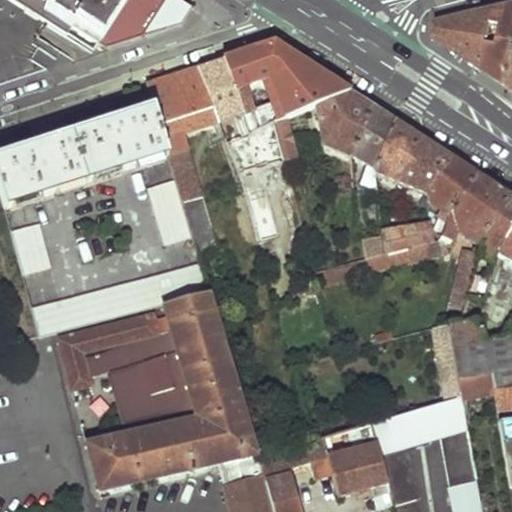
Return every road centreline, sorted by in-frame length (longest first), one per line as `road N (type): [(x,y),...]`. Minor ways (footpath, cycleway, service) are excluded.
road 1 (residential): [(0,110),(246,35),(289,0)]
road 2 (secondary): [(377,55),(511,142)]
